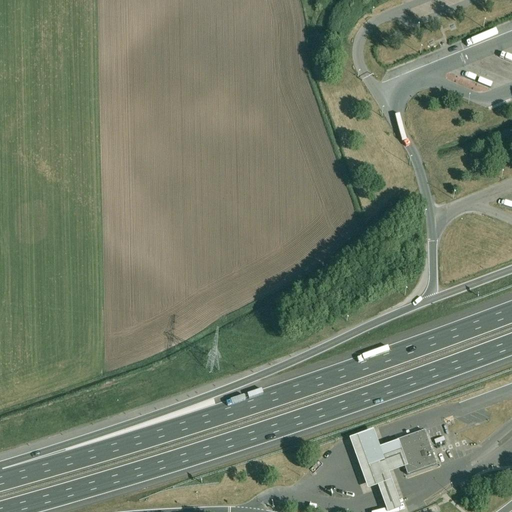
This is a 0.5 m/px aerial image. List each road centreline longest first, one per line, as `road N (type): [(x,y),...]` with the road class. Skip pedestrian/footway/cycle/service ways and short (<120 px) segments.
road 1 (motorway): [(2,511),(511,344)]
road 2 (motorway): [(511,311),(4,480)]
road 3 (motorway): [(417,306),(4,480)]
